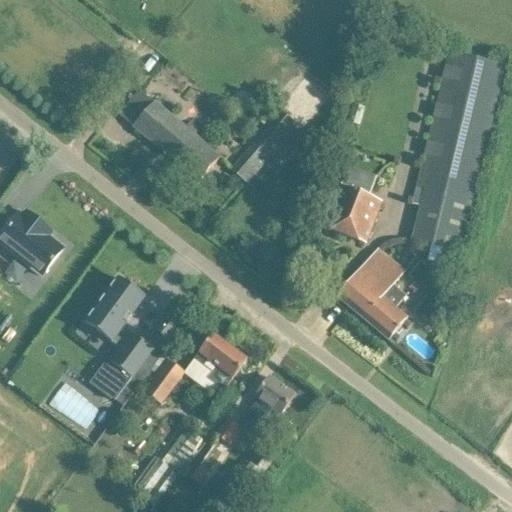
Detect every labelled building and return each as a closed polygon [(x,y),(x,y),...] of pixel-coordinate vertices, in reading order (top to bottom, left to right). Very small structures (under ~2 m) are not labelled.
[(422,191),(410,242),(431,247),(450,252),(459,254),(472,198),(504,65),(448,52),(416,186),(415,189),(422,191)] [(142,92),(121,117),(200,183),(220,159),(196,139),(201,132),(189,122),(184,128),(142,92)] [(270,169),(291,145),(302,131),(276,110),(247,143),(252,148),(232,171),(246,184),(263,164),(270,169)] [(340,189),(324,230),(366,245),(373,227),(381,205),(368,200),(340,189)] [(26,214),(23,218),(19,215),(0,239),(0,245),(41,278),(64,250),(49,239),(52,235),(26,214)] [(409,320),(395,308),(405,297),(393,286),(405,272),(378,250),(338,298),(390,342),(409,320)] [(119,280),(86,325),(112,344),(117,337),(145,299),(119,280)] [(112,365),(95,388),(115,402),(132,379),(133,380),(154,352),(131,335),(125,343),(120,350),(110,363),(112,365)] [(213,336),(194,362),(202,368),(206,362),(214,368),(210,374),(205,380),(218,390),(219,389),(224,393),(224,392),(234,379),(235,378),(247,362),(213,336)] [(117,337),(112,344),(120,350),(125,343),(117,337)] [(161,407),(184,376),(185,374),(168,362),(144,394),(161,407)] [(255,400),(246,412),(264,425),(263,427),(273,434),(284,418),(281,416),(294,397),(269,379),(255,400)] [(219,389),(206,407),(220,418),(234,400),(224,392),(224,393),(219,389)] [(226,419),(214,436),(222,442),(228,446),(240,429),(226,419)] [(201,442),(191,435),(173,459),(186,468),(193,458),(190,456),(201,442)] [(225,499),(239,508),(276,456),(262,446),(225,499)]
